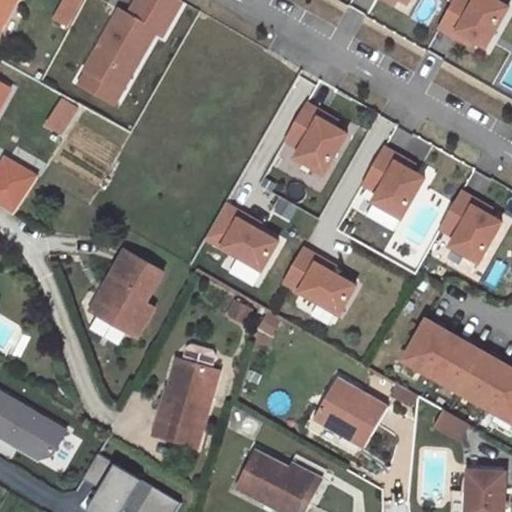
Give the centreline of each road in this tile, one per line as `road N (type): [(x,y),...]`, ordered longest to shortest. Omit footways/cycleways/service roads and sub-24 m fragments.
road 1 (residential): [(237,0),(511,157)]
road 2 (unknown): [(43,272),(106,399),(124,419)]
